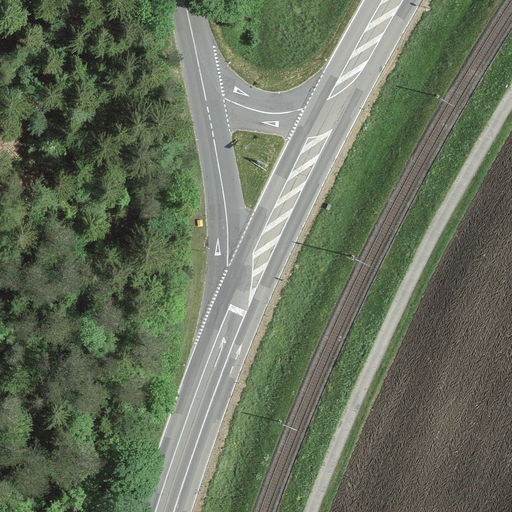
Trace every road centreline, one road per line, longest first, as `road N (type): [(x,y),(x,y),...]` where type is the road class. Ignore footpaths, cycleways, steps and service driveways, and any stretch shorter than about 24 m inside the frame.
road 1 (unclassified): [(511,126),(436,253),(318,511)]
road 2 (secondary): [(236,314),(225,195),(185,1)]
road 3 (primary): [(330,111),(236,314)]
road 4 (primary): [(236,314),(166,511)]
road 5 (secondary): [(330,111),(276,114),(251,104),(220,80),(185,1)]
road 6 (primary): [(396,0),(330,111)]
